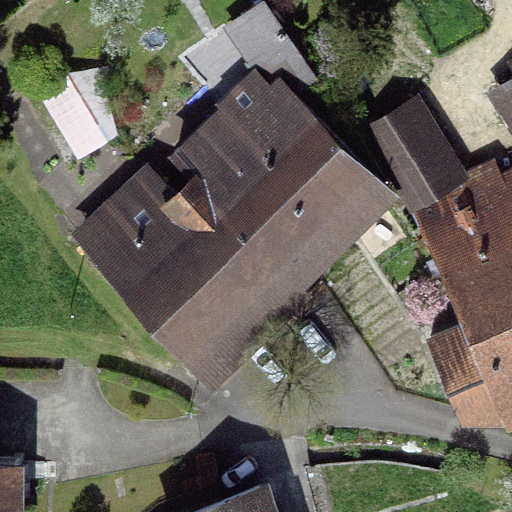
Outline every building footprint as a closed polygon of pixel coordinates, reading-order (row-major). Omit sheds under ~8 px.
[(289,276),(291,279),(385,188),(290,94),(311,77),(282,34),(244,60),(257,80),(248,87),(243,83),(237,83),(215,104),(221,110),(171,156),(195,182),(177,199),(151,172),(77,241),(100,269),(190,369),(289,276)] [(119,134),(89,77),(43,101),(73,158),(119,134)] [(511,180),(485,192),(477,169),(454,181),(407,100),(361,126),(405,197),(403,198),(416,229),(434,262),(458,313),(511,293),(511,180)] [(511,293),(458,313),(462,324),(426,338),(456,409),(501,411),(511,405),(511,293)] [(0,458),(0,511),(13,511),(15,464),(20,465),(20,455),(9,456),(9,459),(0,458)] [(265,511),(258,487),(172,511),(265,511)]
